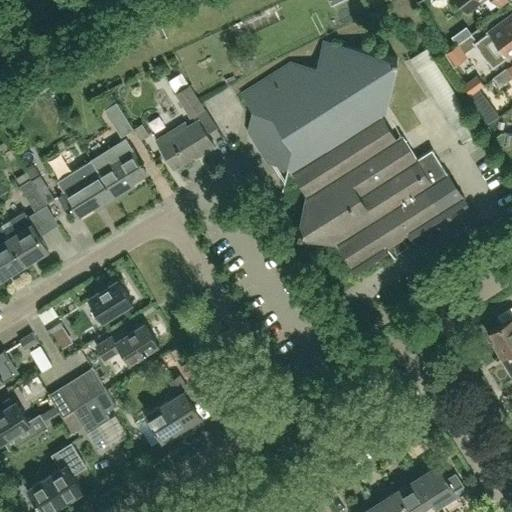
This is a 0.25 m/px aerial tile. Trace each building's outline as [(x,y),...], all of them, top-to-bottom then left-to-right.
[(498,0),(500,2),(503,0),(460,0),(468,10),(481,0),(498,0)] [(508,57),(511,54),(511,14),(488,32),(489,32),(476,42),(494,66),(507,57),(508,57)] [(284,159),(292,172),(307,196),(298,234),(337,243),(355,272),(389,251),(386,246),(393,241),(396,252),(409,244),(401,236),(408,232),(411,237),(468,201),(435,148),(417,159),(401,134),(395,138),(382,117),(380,114),(382,109),(386,110),(398,58),(324,41),(317,68),(291,62),(243,92),(258,117),(251,122),(249,131),(259,148),(267,161),(277,163),(284,159)] [(459,44),(445,53),(454,66),(464,59),(466,54),(459,44)] [(426,49),(409,60),(418,73),(435,62),(426,49)] [(55,74),(71,65),(63,50),(46,59),(55,74)] [(511,63),(492,78),(499,87),(511,76),(511,63)] [(168,80),(175,92),(188,84),(181,73),(168,80)] [(473,77),(463,85),(470,95),(484,84),(479,78),(473,77)] [(204,109),(190,85),(177,93),(191,117),(204,109)] [(134,128),(117,101),(105,108),(122,136),(134,128)] [(174,168),(200,152),(201,154),(215,146),(198,118),(187,124),(185,120),(156,138),(174,168)] [(479,131),(472,119),(455,130),(463,142),(479,131)] [(142,124),(135,129),(142,140),(149,135),(142,124)] [(505,154),(511,148),(511,134),(502,132),(496,136),(505,154)] [(125,185),(146,172),(126,138),(92,159),(96,166),(99,171),(115,196),(127,189),(125,185)] [(11,148),(5,152),(10,160),(16,156),(11,148)] [(91,159),(58,180),(62,187),(60,189),(63,194),(59,196),(66,208),(71,204),(72,207),(74,206),(79,214),(92,206),(94,209),(115,196),(99,171),(96,166),(92,159),(91,159)] [(36,168),(27,173),(31,179),(40,174),(36,168)] [(27,173),(16,180),(20,186),(31,179),(27,173)] [(40,174),(31,179),(46,203),(55,198),(40,174)] [(47,204),(46,203),(31,179),(20,186),(36,211),(47,204)] [(11,187),(0,191),(0,200),(4,209),(18,204),(11,187)] [(48,249),(25,211),(10,220),(18,232),(8,237),(25,264),(48,249)] [(0,228),(0,275),(2,278),(25,264),(8,237),(2,227),(0,228)] [(132,301),(118,279),(88,298),(102,320),(132,301)] [(63,325),(58,317),(45,325),(50,333),(63,325)] [(511,347),(511,317),(488,332),(502,354),(511,347)] [(129,362),(159,343),(145,321),(128,333),(124,327),(96,345),(105,359),(121,349),(129,362)] [(37,341),(32,333),(20,340),(25,348),(37,341)] [(511,347),(502,354),(511,371),(511,347)] [(190,361),(180,367),(191,385),(201,378),(202,378),(191,360),(190,361)] [(92,367),(81,373),(96,397),(107,390),(92,367)] [(81,373),(70,380),(85,404),(96,397),(81,373)] [(147,413),(163,439),(189,423),(193,429),(204,422),(190,400),(194,398),(179,374),(170,380),(179,393),(147,413)] [(70,380),(60,387),(74,410),(85,404),(70,380)] [(63,418),(74,410),(60,387),(48,394),(63,418)] [(107,390),(96,397),(85,404),(99,426),(110,420),(105,412),(116,406),(107,390)] [(11,450),(50,426),(42,413),(30,421),(17,401),(0,411),(0,440),(1,442),(4,440),(11,450)] [(74,410),(88,433),(99,426),(85,404),(74,410)] [(100,462),(112,456),(108,450),(126,441),(114,420),(85,435),(100,462)] [(46,511),(82,490),(72,474),(85,465),(71,443),(52,454),(61,468),(29,488),(44,511),(46,511)] [(437,508),(466,490),(455,473),(447,478),(438,464),(417,477),(432,501),(437,508)] [(413,511),(432,501),(417,477),(397,490),(410,511),(413,511)] [(410,511),(397,490),(377,503),(382,511),(410,511)] [(459,501),(452,508),(449,505),(441,511),(468,511),(470,511),(459,501)] [(382,511),(377,503),(363,511),(382,511)]
